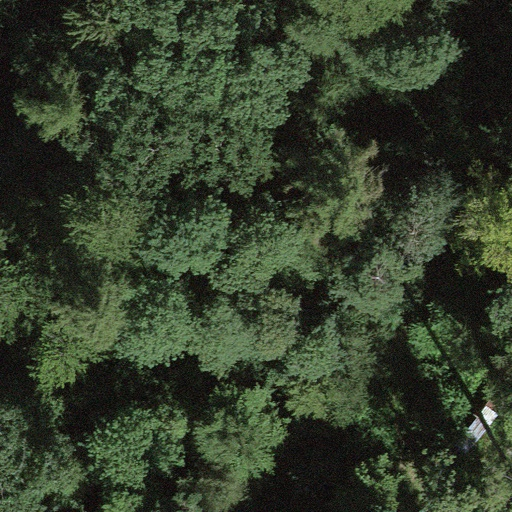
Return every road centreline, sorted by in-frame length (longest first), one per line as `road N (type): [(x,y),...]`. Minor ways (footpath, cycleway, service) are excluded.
road 1 (track): [(157,0),(0,386)]
road 2 (track): [(441,511),(406,404),(417,301),(442,241),(511,137)]
